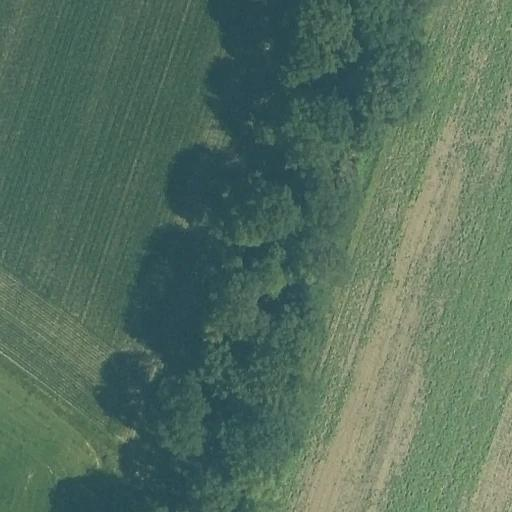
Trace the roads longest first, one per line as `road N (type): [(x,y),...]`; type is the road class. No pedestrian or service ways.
road 1 (track): [(417,0),(242,511)]
road 2 (track): [(173,511),(150,485),(0,372)]
